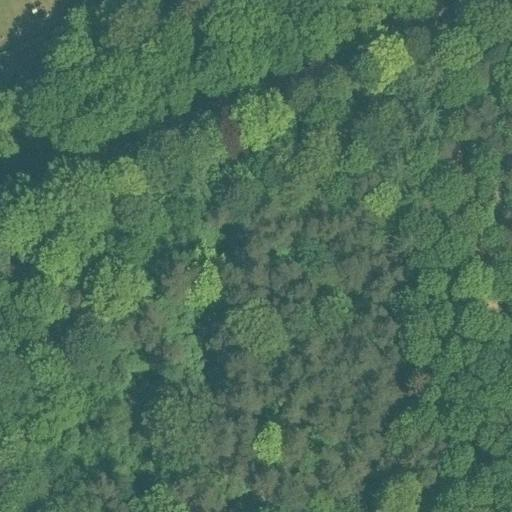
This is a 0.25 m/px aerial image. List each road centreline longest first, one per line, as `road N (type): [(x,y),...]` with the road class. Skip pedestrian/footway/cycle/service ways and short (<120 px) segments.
road 1 (unclassified): [(0,210),(478,0)]
road 2 (track): [(471,227),(446,118),(437,18)]
